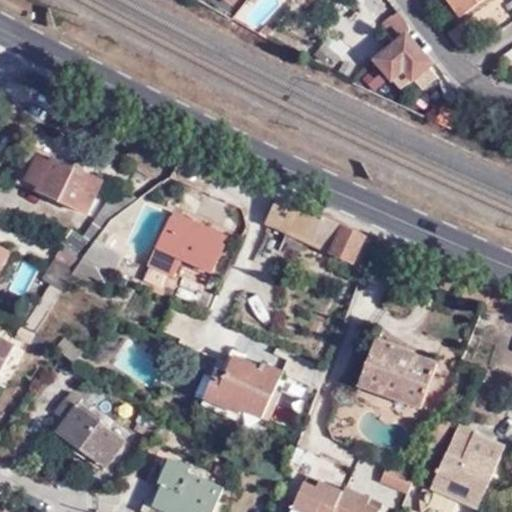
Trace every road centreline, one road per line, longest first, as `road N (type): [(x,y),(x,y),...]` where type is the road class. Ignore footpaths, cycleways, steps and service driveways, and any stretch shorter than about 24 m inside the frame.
road 1 (primary): [(23,39),(266,158),(511,265)]
road 2 (unknown): [(409,221),(322,469)]
road 3 (unclassified): [(404,0),(455,69),(511,99)]
